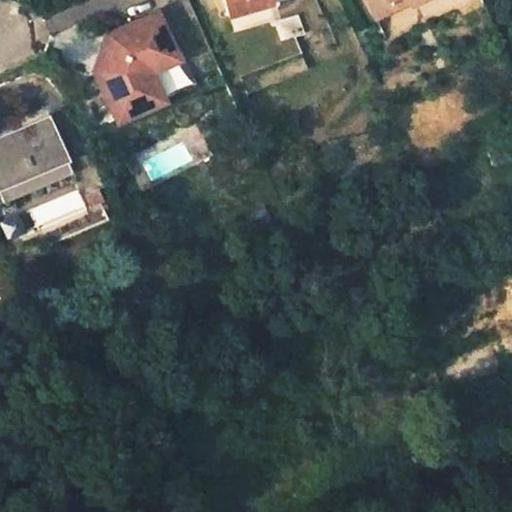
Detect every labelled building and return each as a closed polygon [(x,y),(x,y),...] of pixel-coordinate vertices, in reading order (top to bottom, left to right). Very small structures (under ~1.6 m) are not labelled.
[(219,0),(224,15),(265,3),(264,0),(219,0)] [(359,0),(367,15),(399,0),(401,0),(405,7),(419,0),(359,0)] [(105,106),(151,87),(146,74),(174,62),(156,16),(107,38),(110,44),(100,68),(91,72),(105,106)] [(167,70),(175,89),(189,83),(181,64),(167,70)] [(151,87),(105,106),(112,124),(158,104),(151,87)] [(44,117),(0,137),(0,201),(1,204),(70,174),(44,117)] [(206,391),(198,396),(208,412),(217,407),(206,391)]
